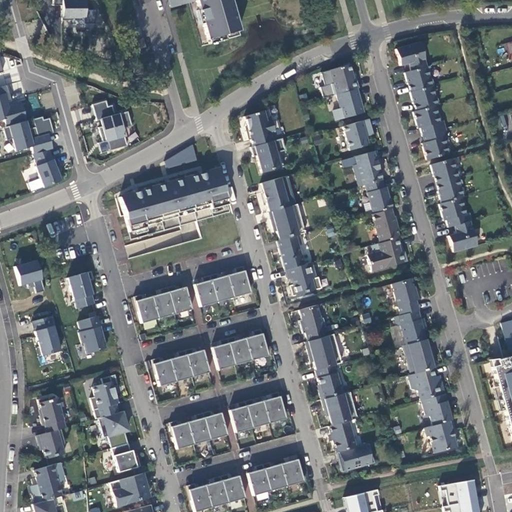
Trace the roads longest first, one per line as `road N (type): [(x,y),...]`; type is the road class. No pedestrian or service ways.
road 1 (residential): [(370,36),(451,328)]
road 2 (residential): [(6,0),(29,72),(55,82),(87,188)]
road 3 (residential): [(213,115),(302,61),(370,36)]
road 4 (residential): [(213,115),(255,255)]
road 5 (residential): [(370,36),(440,18),(511,13)]
road 6 (residential): [(183,134),(148,0)]
road 7 (residential): [(451,328),(487,457)]
